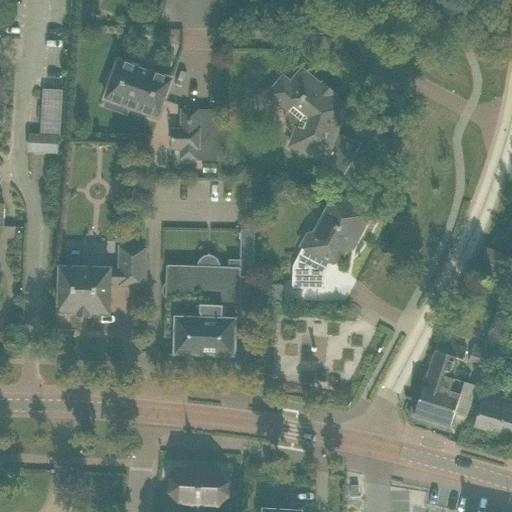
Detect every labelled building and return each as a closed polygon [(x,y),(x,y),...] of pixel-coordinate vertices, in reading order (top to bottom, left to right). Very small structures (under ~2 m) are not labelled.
[(158,118),(171,80),(151,73),(152,72),(139,67),(138,69),(118,61),(114,75),(110,74),(103,93),(107,94),(105,99),(130,108),(158,118)] [(324,162),(320,170),(342,178),(350,164),(327,156),(336,134),(331,132),(338,112),(337,111),(339,104),(332,98),(335,94),(323,83),(320,86),(302,70),(290,84),(283,78),(267,97),(286,113),(284,118),(284,121),(285,124),(286,127),(289,130),(292,133),(287,148),(324,162)] [(40,134),(60,135),(62,91),(43,90),(40,134)] [(173,132),(173,148),(181,149),(181,159),(198,159),(199,112),(182,111),(181,121),(181,132),(173,132)] [(29,151),(56,152),(57,137),(30,135),(29,151)] [(301,249),(292,266),(292,289),(325,290),(326,275),(332,263),(333,264),(340,262),(349,244),(356,241),(370,214),(332,195),(312,231),(306,233),(298,247),(301,249)] [(252,298),(252,283),(254,230),(240,229),(239,260),(228,260),(228,267),(220,267),(220,265),(219,262),(217,259),(215,258),(213,256),(211,256),(209,255),(205,256),(202,257),(200,259),(198,261),(197,264),(197,266),(166,265),(164,338),(175,338),(174,355),(235,357),(236,319),(222,319),(222,307),(240,308),(240,302),(253,302),(253,298),(252,298)] [(59,312),(109,313),(109,283),(119,284),(119,285),(145,286),(146,249),(120,248),(120,272),(110,271),(110,270),(101,269),(101,265),(98,261),(93,259),(92,259),(88,260),(84,264),(83,269),(60,268),(59,312)] [(283,285),(252,283),(252,298),(253,298),(282,300),(283,285)] [(5,318),(0,322),(0,333),(4,338),(14,329),(5,318)] [(490,345),(497,355),(505,353),(506,344),(502,338),(490,345)] [(463,361),(466,350),(442,342),(440,347),(437,346),(418,402),(417,402),(412,417),(451,429),(451,428),(450,427),(454,415),(466,418),(477,385),(465,380),(464,382),(452,379),(459,359),(463,361)] [(468,363),(481,367),(487,348),(474,344),(468,363)] [(474,426),(511,436),(511,400),(484,392),(474,426)] [(191,511),(205,511),(206,507),(218,507),(230,497),(231,482),(221,470),(219,470),(219,471),(208,470),(206,469),(205,470),(195,470),(195,469),(192,469),(192,470),(182,469),(182,468),(180,468),(179,469),(179,470),(171,478),(170,477),(169,478),(169,480),(169,492),(168,492),(168,493),(178,505),(192,506),(191,511)]
